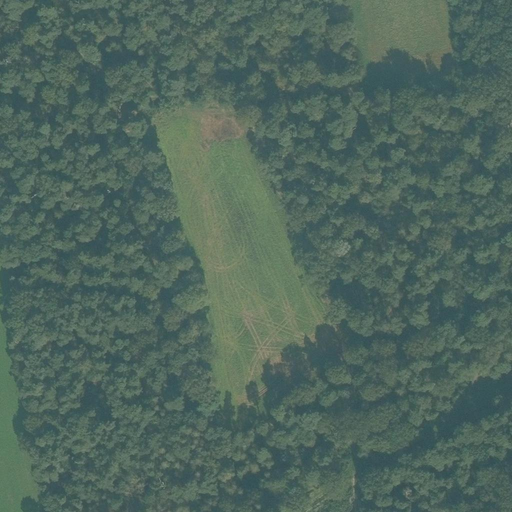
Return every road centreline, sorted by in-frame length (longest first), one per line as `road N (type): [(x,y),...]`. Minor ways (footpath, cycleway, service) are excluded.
road 1 (track): [(39,0),(53,34),(111,83),(125,132),(131,270),(159,444),(136,511)]
road 2 (track): [(111,83),(178,101),(511,129)]
road 3 (track): [(503,129),(358,362),(354,467)]
